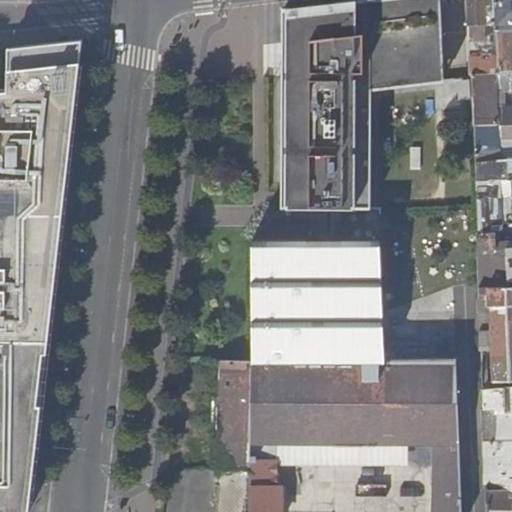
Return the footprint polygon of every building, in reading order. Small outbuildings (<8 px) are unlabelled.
[(329,210),(369,208),(364,90),(436,79),(433,0),(366,0),(271,11),(280,212),(329,210)] [(511,0),(467,0),(469,27),(511,24),(511,0)] [(470,47),(471,74),(511,73),(511,24),(469,27),(469,41),(497,40),(498,59),(481,59),(480,46),(470,47)] [(0,94),(78,92),(84,40),(9,48),(8,90),(0,91),(0,94)] [(511,73),(471,74),(472,125),(498,124),(497,91),(511,90),(511,73)] [(40,243),(39,239),(35,238),(36,217),(63,218),(78,92),(0,94),(0,339),(50,340),(50,333),(43,332),(44,326),(51,327),(58,268),(35,268),(35,248),(36,248),(39,246),(40,243)] [(472,125),(475,182),(500,180),(500,161),(499,139),(511,139),(511,124),(504,124),(498,124),(472,125)] [(500,161),(500,180),(509,180),(508,160),(500,161)] [(475,182),(476,233),(492,233),(502,232),(501,196),(511,195),(511,179),(509,180),(500,180),(475,182)] [(279,212),(252,240),(330,239),(329,210),(280,212),(279,212)] [(476,233),(478,288),(511,286),(511,240),(493,242),(492,233),(476,233)] [(387,359),(381,238),(341,239),(330,239),(252,240),(253,360),(251,468),(249,511),(281,511),(282,486),(277,486),(277,465),(277,442),(385,443),(386,359),(387,359)] [(511,286),(478,288),(481,350),(492,350),(493,382),(511,381),(511,286)] [(48,352),(50,340),(0,339),(0,359),(18,360),(36,360),(36,352),(48,352)] [(35,373),(36,360),(18,360),(0,359),(0,508),(5,509),(5,511),(30,511),(42,404),(35,404),(35,384),(40,379),(35,373)] [(436,511),(463,511),(457,359),(387,359),(386,359),(385,443),(410,443),(436,443),(436,511)] [(251,468),(253,360),(217,360),(205,360),(207,400),(217,400),(217,469),(251,468)] [(483,389),(487,511),(511,511),(511,387),(488,389),(483,389)] [(385,465),(385,443),(277,442),(277,465),(385,465)] [(410,443),(385,443),(385,465),(410,465),(410,443)]
